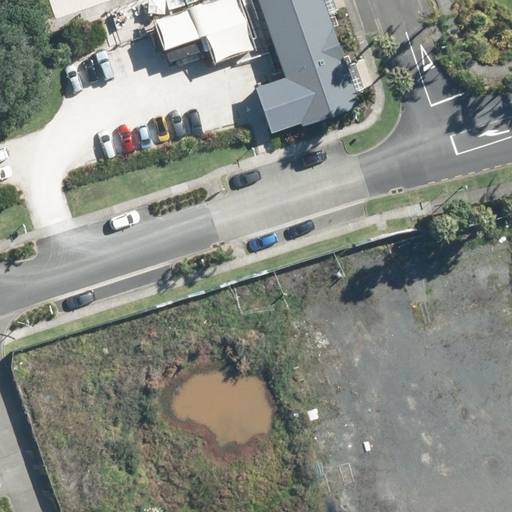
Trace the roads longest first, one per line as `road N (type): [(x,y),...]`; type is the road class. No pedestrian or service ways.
road 1 (residential): [(0,292),(442,149)]
road 2 (track): [(511,509),(463,476),(381,388),(362,323)]
road 3 (residential): [(442,149),(389,0)]
